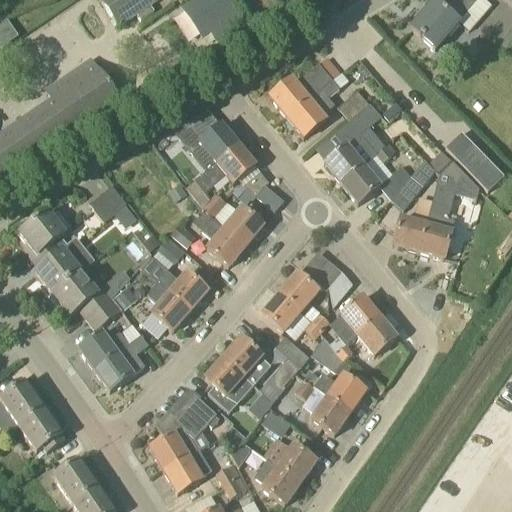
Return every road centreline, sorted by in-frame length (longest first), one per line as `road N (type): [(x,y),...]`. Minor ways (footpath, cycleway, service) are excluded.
road 1 (residential): [(316,511),(403,390),(426,340),(320,210)]
road 2 (residential): [(106,449),(320,210)]
road 3 (residential): [(0,220),(221,95)]
road 4 (residential): [(221,95),(385,0)]
road 5 (residential): [(106,449),(0,308)]
road 6 (residential): [(320,210),(221,95)]
